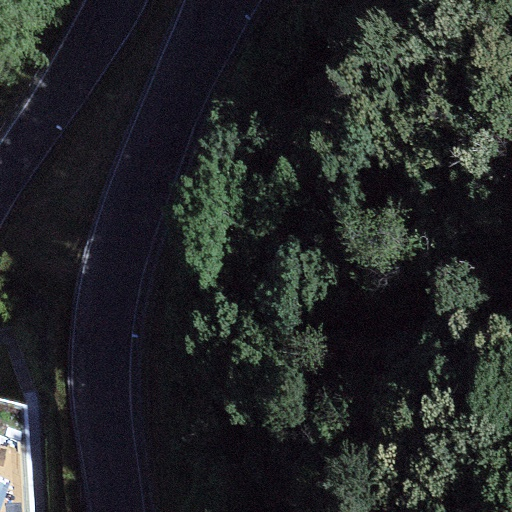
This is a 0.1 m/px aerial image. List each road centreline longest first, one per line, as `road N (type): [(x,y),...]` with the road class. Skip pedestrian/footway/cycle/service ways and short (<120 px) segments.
road 1 (tertiary): [(116,511),(103,359),(114,280),(173,108),(227,0)]
road 2 (tertiary): [(118,0),(0,182)]
